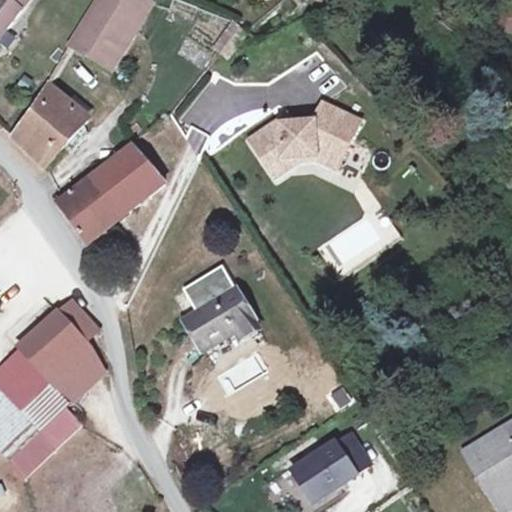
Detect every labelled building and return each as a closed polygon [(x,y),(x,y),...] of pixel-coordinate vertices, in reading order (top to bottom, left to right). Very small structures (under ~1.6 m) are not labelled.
[(0,0),(0,41),(30,0),(0,0)] [(142,0),(99,0),(84,27),(123,50),(149,4),(142,0)] [(214,50),(221,56),(241,29),(234,24),(214,50)] [(72,48),(109,72),(123,50),(84,27),(72,48)] [(241,29),(221,56),(228,61),(249,35),(241,29)] [(14,139),(46,170),(64,150),(85,127),(89,122),(85,118),(69,104),(48,88),(38,107),(14,139)] [(75,97),(69,104),(85,118),(91,111),(75,97)] [(359,122),(322,104),(314,122),(276,123),(249,142),(275,181),(300,160),(316,161),(337,168),(359,122)] [(85,127),(64,150),(72,152),(88,134),(85,127)] [(88,247),(167,186),(134,148),(59,207),(88,247)] [(360,270),(399,241),(374,208),(319,250),(337,273),(353,261),(360,270)] [(237,293),(186,324),(204,354),(236,334),(241,343),(260,331),(237,293)] [(73,304),(60,315),(86,345),(99,333),(73,304)] [(46,380),(86,345),(60,315),(22,351),(22,352),(46,380)] [(86,345),(46,380),(70,407),(104,374),(86,345)] [(0,373),(0,390),(41,435),(66,411),(70,407),(46,380),(22,352),(0,373)] [(41,435),(0,390),(0,448),(12,462),(41,435)] [(41,435),(12,462),(28,478),(82,428),(66,411),(41,435)] [(511,426),(470,452),(494,492),(490,494),(501,511),(503,511),(511,507),(511,426)] [(359,470),(370,462),(354,437),(342,445),(359,470)] [(355,476),(334,442),(289,470),(310,504),(355,476)]
